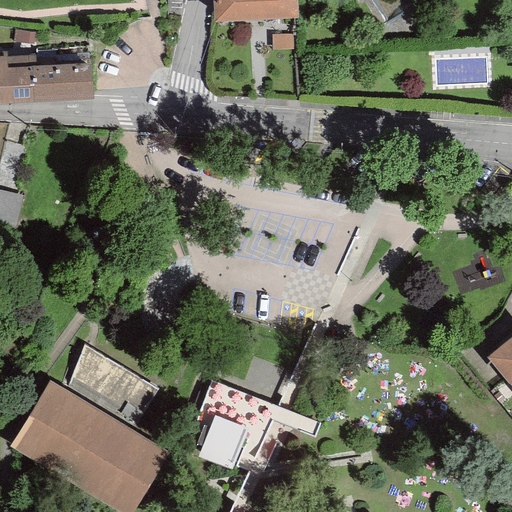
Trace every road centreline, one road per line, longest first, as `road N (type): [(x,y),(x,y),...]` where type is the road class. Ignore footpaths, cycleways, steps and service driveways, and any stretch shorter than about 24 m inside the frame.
road 1 (residential): [(511,146),(190,117)]
road 2 (residential): [(190,117),(0,112)]
